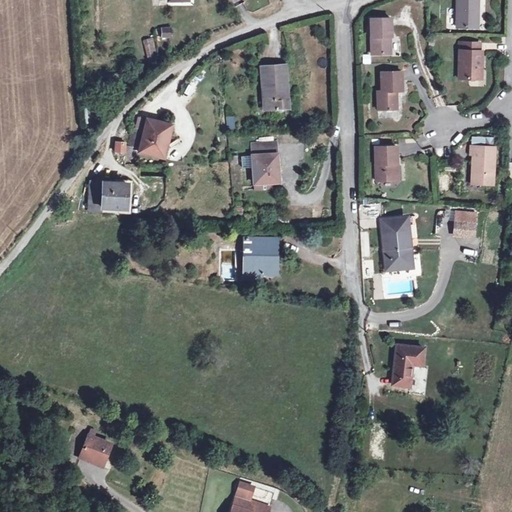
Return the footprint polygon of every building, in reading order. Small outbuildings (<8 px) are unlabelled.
[(456,0),(456,28),(472,28),(473,11),(478,11),(478,0),(456,0)] [(392,36),(392,17),(371,17),(371,52),(390,52),(389,35),(392,36)] [(148,60),(158,57),(152,38),(143,40),(148,60)] [(457,79),(476,80),(476,64),(480,65),(480,52),(477,52),(477,44),(461,43),(461,52),(458,52),(457,79)] [(363,64),(371,64),(370,54),(363,54),(363,64)] [(288,64),(259,65),(261,108),(290,107),(288,64)] [(402,71),(382,70),(381,90),(376,90),(376,108),(395,108),(395,91),(401,90),(402,71)] [(128,150),(139,152),(162,158),(170,125),(146,119),(143,132),(133,129),(128,150)] [(275,139),(240,140),(240,164),(250,164),(250,180),(276,181),(276,177),(279,176),(279,166),(275,166),(275,139)] [(372,178),(391,178),(391,162),(395,162),(395,145),(371,145),(372,178)] [(492,147),(467,146),(467,155),(470,155),(469,183),(490,185),(492,147)] [(139,152),(128,150),(125,150),(124,167),(136,167),(139,152)] [(122,208),(124,184),(99,182),(97,207),(122,208)] [(361,229),(380,228),(379,203),(359,204),(361,229)] [(457,222),(474,223),(475,212),(457,210),(457,222)] [(405,249),(409,250),(408,228),(404,228),(404,219),(382,219),(383,229),(380,229),(381,251),(383,251),(384,270),(405,270),(405,249)] [(473,236),(474,223),(457,222),(456,234),(473,236)] [(239,236),(238,240),(245,241),(244,256),(238,255),(237,276),(250,278),(250,271),(256,271),(256,274),(265,274),(266,258),(271,258),(271,237),(239,236)] [(386,384),(398,386),(399,378),(405,379),(407,364),(416,365),(418,347),(392,344),(386,384)] [(91,438),(83,459),(97,463),(99,460),(107,463),(113,446),(91,438)] [(105,471),(107,463),(99,460),(97,463),(83,459),(82,463),(105,471)] [(264,511),(266,509),(239,500),(234,511),(264,511)]
